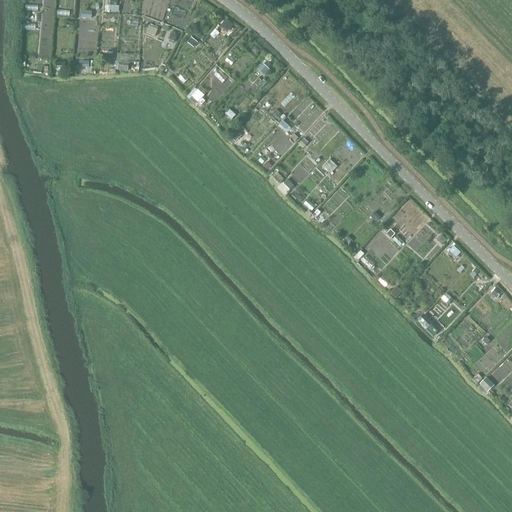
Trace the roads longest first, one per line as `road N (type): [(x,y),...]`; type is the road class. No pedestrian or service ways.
road 1 (unclassified): [(223,0),(511,284)]
road 2 (track): [(0,195),(67,441),(57,511)]
